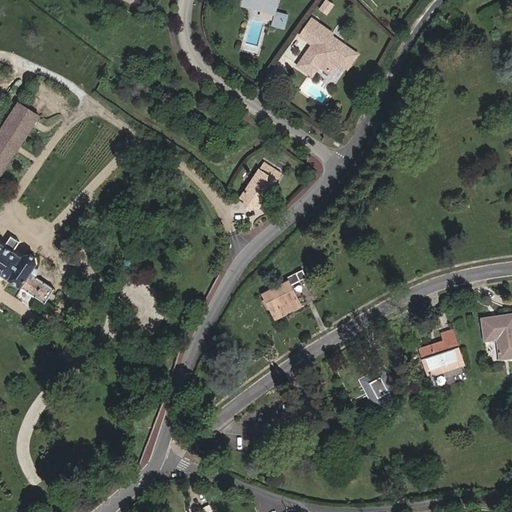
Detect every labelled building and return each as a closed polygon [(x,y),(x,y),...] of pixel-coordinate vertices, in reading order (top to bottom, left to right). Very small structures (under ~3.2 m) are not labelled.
[(245,0),(248,6),(257,9),(255,14),(271,18),(275,7),(277,8),(279,0),(245,0)] [(272,25),(285,28),(289,14),(276,10),(272,25)] [(448,28),(444,23),(437,29),(443,34),(448,28)] [(328,41),(330,39),(309,25),(299,40),(308,47),(308,46),(312,40),(316,43),(314,46),(316,47),(314,50),(312,49),(297,71),(305,77),(311,68),(316,71),(317,69),(329,77),(337,65),(338,66),(341,61),(349,67),(354,59),(328,41)] [(341,61),(338,66),(346,71),(349,67),(341,61)] [(311,68),(305,77),(310,80),(316,71),(311,68)] [(288,85),(283,81),(279,89),(283,91),(288,85)] [(0,131),(0,177),(39,117),(18,103),(5,123),(0,131)] [(259,170),(240,197),(258,208),(276,181),(282,171),(276,168),(269,176),(268,176),(274,168),(264,162),(259,170)] [(266,210),(272,215),(279,208),(272,202),(266,210)] [(10,235),(3,243),(12,250),(18,242),(10,235)] [(0,275),(43,304),(53,289),(35,277),(37,274),(36,269),(33,267),(36,263),(36,258),(29,253),(23,255),(21,258),(0,243),(0,275)] [(296,273),(287,278),(289,281),(291,285),(300,281),(306,278),(303,270),(296,273)] [(289,281),(263,294),(275,318),(300,305),(291,285),(289,281)] [(511,357),(511,313),(481,320),(486,341),(498,339),(502,359),(511,357)] [(461,373),(453,335),(439,338),(441,347),(417,352),(423,382),(461,373)] [(379,373),(363,381),(373,402),(389,394),(379,373)]
